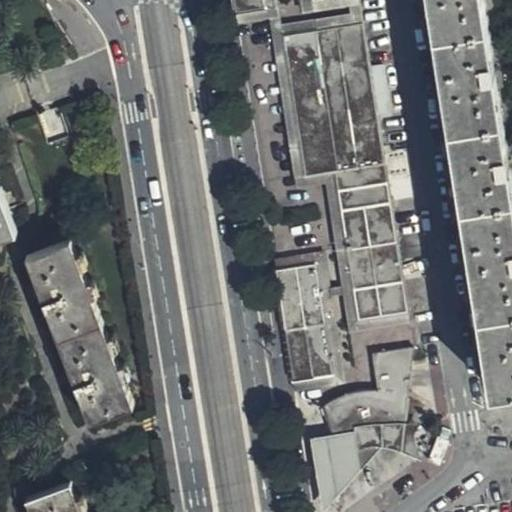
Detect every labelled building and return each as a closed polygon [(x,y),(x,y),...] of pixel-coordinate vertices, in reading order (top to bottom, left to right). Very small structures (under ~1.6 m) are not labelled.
[(231,0),(234,14),(236,14),(264,10),(262,0),(231,0)] [(302,0),(305,14),(350,7),(351,13),(359,11),(357,0),(321,0),(312,2),(311,0),(302,0)] [(511,385),(511,191),(482,0),(428,0),(491,389),(511,385)] [(236,14),(237,25),(268,20),(272,38),(284,34),(363,23),(361,11),(359,11),(351,13),(281,23),(279,8),(264,10),(236,14)] [(379,118),(391,116),(384,64),(370,66),(363,23),(284,34),(287,59),(307,175),(335,171),(359,318),(409,310),(379,118)] [(284,34),(272,38),(297,187),(325,184),(349,331),(361,329),(359,318),(335,171),(307,175),(287,59),(284,34)] [(0,237),(17,231),(1,185),(0,185),(0,237)] [(28,255),(90,419),(134,404),(71,238),(28,255)] [(274,258),(275,271),(315,265),(327,263),(325,251),(274,258)] [(327,263),(315,265),(325,324),(336,322),(327,263)] [(280,302),(284,331),(287,330),(295,378),(332,373),(325,324),(315,265),(275,271),(280,302)] [(410,321),(409,310),(359,318),(361,329),(410,321)] [(336,322),(325,324),(332,373),(344,371),(336,322)] [(405,430),(410,380),(413,347),(391,350),(374,353),(379,388),(353,393),(326,404),(336,440),(376,432),(405,430)] [(332,373),(295,378),(297,390),(345,382),(344,371),(332,373)] [(81,511),(70,481),(27,498),(32,511),(81,511)]
